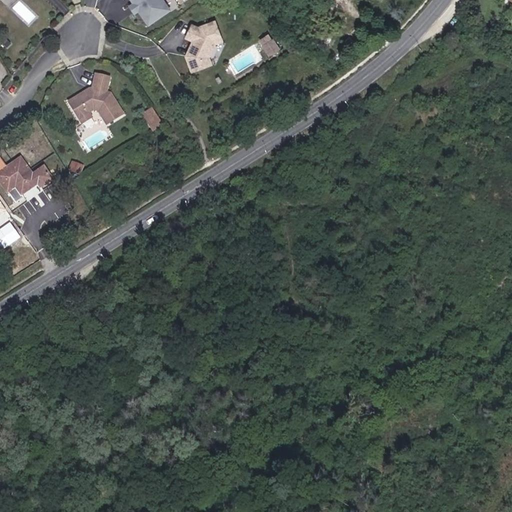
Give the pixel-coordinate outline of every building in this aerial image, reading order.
[(132,0),(136,5),(140,11),(150,25),(172,10),(164,0),(132,0)] [(136,14),(140,11),(136,5),(132,8),(136,14)] [(200,29),(198,32),(192,44),(190,48),(192,54),(186,56),(192,72),(212,64),(210,57),(215,45),(222,42),(216,23),(200,29)] [(185,41),(192,44),(198,32),(192,29),(185,41)] [(270,56),(279,50),(274,41),(264,47),(270,56)] [(89,101),(88,98),(72,107),(81,124),(92,118),(97,115),(103,115),(113,129),(128,120),(115,98),(113,99),(112,97),(113,81),(98,80),(97,94),(97,98),(89,101)] [(159,116),(155,109),(145,115),(150,122),(159,116)] [(165,126),(159,116),(150,122),(156,132),(165,126)] [(92,118),(81,124),(84,129),(95,124),(92,118)] [(28,160),(1,177),(10,192),(19,187),(26,197),(44,186),(45,189),(57,182),(50,170),(38,177),(28,160)] [(26,197),(19,187),(10,192),(20,207),(28,201),(26,197)]
